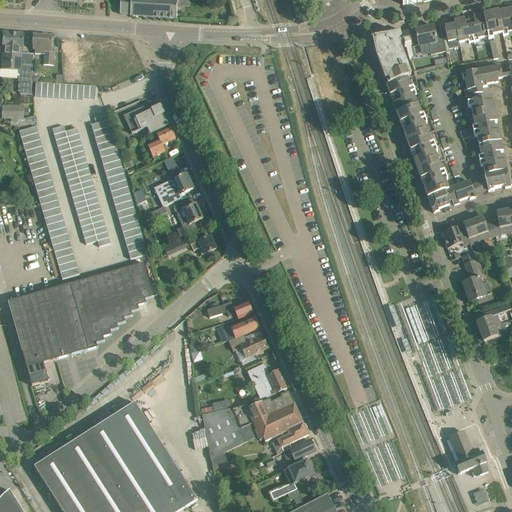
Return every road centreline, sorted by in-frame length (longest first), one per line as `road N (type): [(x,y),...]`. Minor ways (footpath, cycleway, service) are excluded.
road 1 (unclassified): [(0,454),(32,436),(240,254)]
road 2 (residential): [(362,511),(240,254)]
road 3 (residential): [(240,254),(168,95),(170,31)]
road 4 (residential): [(425,224),(349,26)]
road 5 (unknown): [(205,511),(175,415),(178,309)]
road 6 (residential): [(495,417),(425,224)]
road 7 (tertiary): [(170,31),(0,18)]
road 8 (residential): [(483,205),(431,68),(451,64)]
